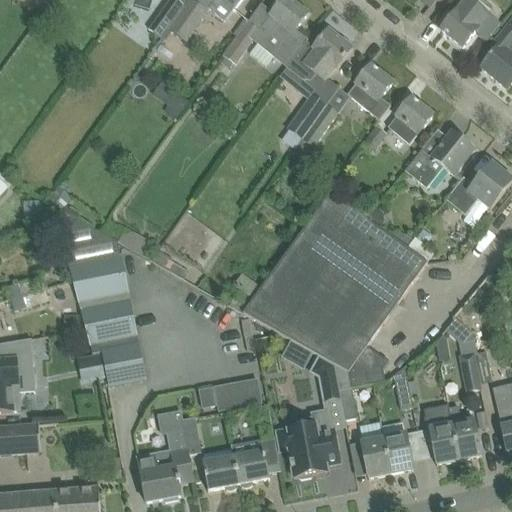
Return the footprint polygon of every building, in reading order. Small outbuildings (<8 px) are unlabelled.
[(168,31),(169,32),(185,8),(185,7),(174,0),(170,0),(149,30),(162,40),(168,31)] [(190,0),(185,8),(169,32),(186,44),(209,13),(208,12),(209,10),(224,23),(233,12),(234,12),(243,0),(190,0)] [(259,31),(253,42),(287,69),(307,44),(308,42),(295,32),(308,16),(286,0),(283,0),(272,14),(269,19),(259,31)] [(429,10),(437,0),(423,0),(421,3),(429,10)] [(469,0),(465,0),(453,16),(440,32),(463,50),(475,34),(486,43),(500,25),(469,0)] [(511,20),(494,43),(497,45),(479,69),(507,91),(511,85),(511,20)] [(238,38),(224,58),(234,65),(236,67),(253,42),(259,31),(249,24),(238,38)] [(340,42),(328,32),(314,50),(307,44),(287,69),(303,82),(311,83),(315,77),(323,83),(313,97),(312,96),(287,131),(302,142),(326,108),(339,90),(328,82),(352,51),(350,50),(351,46),(344,40),(340,42)] [(372,67),(347,97),(379,122),(392,108),(382,100),(394,84),(372,67)] [(177,97),(169,108),(180,117),(188,105),(177,97)] [(388,128),(394,133),(409,146),(434,117),(412,98),(396,117),(397,118),(388,128)] [(302,142),(291,157),(302,165),(313,150),(314,150),(339,115),(327,107),(302,142)] [(234,112),(228,124),(235,128),(242,116),(234,112)] [(373,150),(374,151),(387,135),(377,128),(365,144),(360,151),(368,157),(373,150)] [(460,140),(452,134),(432,159),(422,151),(406,171),(428,189),(445,168),(454,176),(474,151),(471,149),(471,146),(463,139),(460,140)] [(23,176),(20,167),(12,163),(4,176),(18,184),(23,176)] [(474,187),(464,179),(451,195),(446,201),(466,217),(478,201),(491,210),(511,183),(511,181),(491,165),(474,187)] [(57,188),(48,201),(62,212),(72,199),(57,188)] [(245,315),(319,358),(348,376),(351,392),(352,392),(351,390),(385,383),(382,371),(388,362),(384,359),(383,360),(367,348),(427,264),(407,250),(398,243),(380,230),(367,221),(330,194),(318,210),(245,315)] [(129,295),(119,245),(99,234),(100,234),(53,209),(79,306),(129,295)] [(376,209),(367,221),(380,230),(384,225),(382,213),(376,209)] [(99,234),(119,245),(150,261),(158,247),(118,226),(118,227),(108,222),(100,234),(99,234)] [(4,235),(0,239),(0,255),(12,243),(4,235)] [(404,235),(398,243),(407,250),(413,242),(404,235)] [(158,252),(152,263),(166,271),(184,282),(189,273),(171,262),(173,260),(158,252)] [(22,297),(34,293),(30,281),(7,288),(11,301),(22,297)] [(129,295),(79,306),(82,314),(95,357),(105,355),(110,379),(112,389),(147,382),(131,304),(129,295)] [(22,297),(11,301),(15,313),(26,310),(22,299),(22,297)] [(69,318),(68,333),(78,333),(79,318),(69,318)] [(453,324),(446,332),(459,343),(462,357),(474,355),(475,355),(477,354),(474,336),(454,319),(453,320),(453,324)] [(443,335),(436,344),(439,361),(449,359),(446,338),(443,335)] [(31,341),(0,346),(0,414),(21,413),(20,395),(35,394),(31,341)] [(95,357),(89,358),(94,383),(110,379),(105,355),(95,357)] [(462,357),(459,358),(462,372),(467,395),(481,392),(480,386),(474,357),(474,355),(462,357)] [(486,355),(474,357),(480,386),(492,384),(486,355)] [(319,358),(311,373),(320,379),(325,404),(341,401),(340,394),(341,394),(351,392),(348,376),(319,358)] [(405,369),(394,378),(395,379),(395,383),(401,413),(413,410),(411,397),(408,384),(408,381),(405,369)] [(207,415),(266,404),(262,380),(202,391),(207,415)] [(511,385),(493,390),(494,392),(502,428),(501,429),(503,436),(507,456),(511,454),(511,385)] [(341,394),(340,394),(341,401),(344,420),(346,419),(346,423),(356,421),(352,392),(351,392),(341,394)] [(437,467),(459,463),(452,427),(448,408),(438,410),(439,415),(426,418),(428,432),(430,432),(437,467)] [(449,408),(448,408),(452,427),(459,463),(481,458),(474,422),(473,422),(472,418),(461,420),(459,408),(450,410),(449,408)] [(154,456),(141,459),(149,504),(167,500),(168,504),(182,501),(181,498),(183,497),(181,484),(195,481),(196,483),(197,482),(189,441),(185,422),(183,423),(181,413),(159,417),(163,437),(168,436),(171,452),(171,455),(155,458),(154,456)] [(297,431),(277,435),(281,454),(289,453),(292,466),(290,467),(291,471),(292,471),(294,480),(299,479),(301,482),(312,480),(313,477),(328,474),(326,468),(340,465),(334,432),(330,433),(327,413),(311,416),(312,420),(295,423),(297,431)] [(484,413),(477,415),(480,429),(487,428),(484,413)] [(197,420),(185,422),(189,441),(200,439),(197,420)] [(38,426),(0,428),(0,458),(40,455),(38,426)] [(383,441),(391,477),(413,472),(406,436),(383,441)] [(247,444),(233,446),(241,487),(242,489),(246,490),(249,489),(253,487),(253,485),(271,482),(270,476),(280,474),(278,463),(274,441),(261,444),(262,448),(248,451),(247,444)] [(369,481),(391,477),(383,441),(361,445),(369,481)] [(202,457),(209,493),(226,490),(228,492),(238,490),(238,488),(241,487),(234,451),(202,457)] [(121,461),(104,462),(105,479),(122,477),(121,461)] [(100,511),(99,492),(0,499),(0,511),(100,511)]
